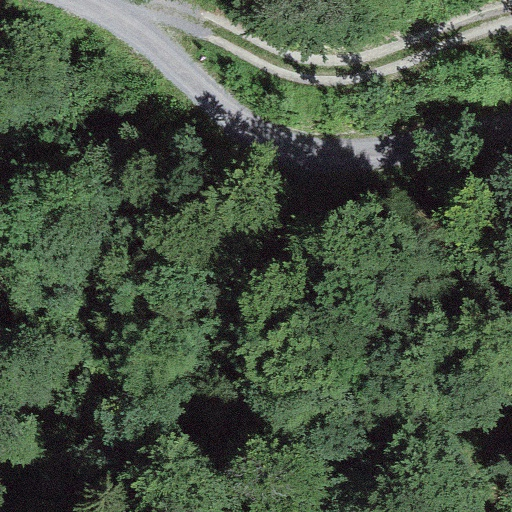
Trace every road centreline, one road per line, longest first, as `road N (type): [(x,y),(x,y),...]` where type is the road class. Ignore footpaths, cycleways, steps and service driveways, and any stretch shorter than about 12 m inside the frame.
road 1 (track): [(84,0),(137,28),(263,137),(298,149),(402,152),(511,130)]
road 2 (track): [(104,8),(169,14),(268,57),(339,71),(373,67),(511,13)]
